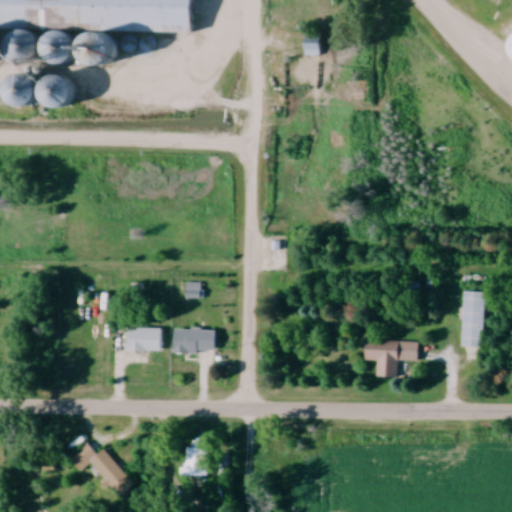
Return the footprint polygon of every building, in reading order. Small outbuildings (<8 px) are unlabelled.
[(199,34),(198,0),(85,0),(86,10),(101,10),(101,34),(199,34)] [(41,33),(19,33),(19,64),(41,64),(41,33)] [(322,59),(322,34),(306,34),(306,59),(322,59)] [(51,103),(64,105),(67,81),(54,80),(51,103)] [(18,81),(18,105),(32,105),(32,81),(18,81)] [(465,350),(487,350),(488,294),(466,294),(465,350)] [(164,354),(164,331),(130,331),(130,354),(164,354)] [(218,332),(175,332),(175,355),(218,355),(218,332)] [(421,344),(369,343),(368,363),(381,363),(381,379),(402,379),(402,362),(421,363),(421,344)] [(72,458),(82,473),(95,464),(118,498),(134,488),(107,449),(98,456),(91,445),(72,458)] [(210,478),(210,447),(191,447),(191,478),(210,478)]
